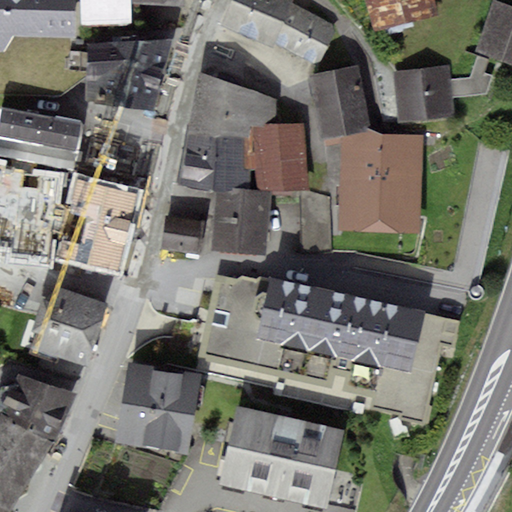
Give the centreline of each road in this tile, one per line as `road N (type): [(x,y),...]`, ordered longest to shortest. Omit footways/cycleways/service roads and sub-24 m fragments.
road 1 (tertiary): [(214,0),(132,293),(48,502)]
road 2 (primary): [(511,339),(426,511)]
